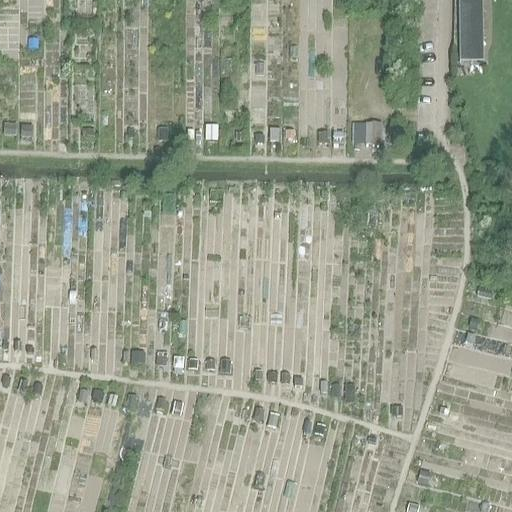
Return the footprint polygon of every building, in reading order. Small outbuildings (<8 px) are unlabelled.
[(481,0),(457,0),(459,52),(482,51),(481,0)] [(365,125),(364,146),(381,146),(382,125),(365,125)] [(13,136),(13,127),(3,126),(3,136),(13,136)] [(31,139),(31,128),(21,128),(21,138),(31,139)] [(218,131),(206,131),(206,143),(218,143),(218,131)] [(94,132),(83,132),(83,140),(94,140),(94,132)] [(272,132),(271,144),(279,144),(280,132),(272,132)] [(168,133),(160,133),(160,143),(168,143),(168,133)] [(319,146),(328,146),(328,135),(319,135),(319,146)] [(344,146),(344,138),(333,138),(333,146),(344,146)] [(489,293),(477,290),(475,297),(487,300),(489,293)] [(478,324),(471,322),(469,329),(476,331),(478,324)] [(465,343),(472,345),(474,338),(467,336),(465,343)] [(143,358),(132,358),(132,366),(143,366),(143,358)] [(164,360),(156,359),(155,369),(163,369),(164,360)] [(173,371),(181,371),(182,372),(183,361),(172,360),(171,371),(173,371)] [(197,363),(188,362),(188,372),(197,372),(197,363)] [(207,363),(206,373),(214,373),(215,363),(207,363)] [(229,377),(229,366),(220,366),(220,376),(229,377)] [(4,379),(2,386),(8,388),(10,380),(4,379)] [(20,384),(18,394),(24,395),(27,386),(20,384)] [(36,386),(33,395),(39,397),(42,388),(36,386)] [(354,388),(345,388),(345,404),(353,404),(354,388)] [(78,400),(86,402),(87,394),(80,392),(78,400)] [(102,395),(94,393),(92,400),(101,402),(102,395)] [(108,405),(115,407),(117,399),(110,397),(108,405)] [(135,399),(128,398),(126,407),(133,409),(135,399)] [(165,403),(157,401),(155,411),(163,413),(165,403)] [(181,407),(173,405),(171,415),(179,417),(181,407)] [(390,418),(401,418),(401,410),(390,410),(390,418)] [(262,412),(255,411),(253,421),(260,422),(262,412)] [(448,413),(440,411),(438,416),(447,419),(448,413)] [(267,424),(275,426),(277,418),(269,416),(267,424)] [(324,429),(316,427),(313,435),(322,437),(324,429)] [(363,440),(355,438),(353,447),(361,449),(363,440)] [(380,448),(372,446),(369,458),(377,460),(380,448)] [(417,485),(426,487),(429,476),(420,473),(417,485)]
